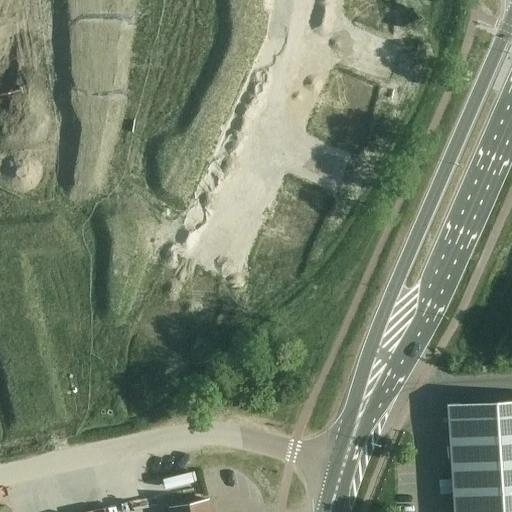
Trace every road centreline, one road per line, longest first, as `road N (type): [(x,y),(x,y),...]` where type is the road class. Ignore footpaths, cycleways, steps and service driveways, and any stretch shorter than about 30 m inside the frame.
road 1 (secondary): [(511,13),(388,299),(354,426)]
road 2 (secondary): [(354,426),(511,111)]
road 3 (residential): [(199,265),(295,33),(301,0)]
road 4 (residential): [(30,469),(214,431),(291,450)]
road 5 (track): [(164,438),(147,391),(155,352),(199,265)]
road 6 (residential): [(86,113),(56,230),(0,237)]
road 7 (residential): [(0,344),(30,469)]
